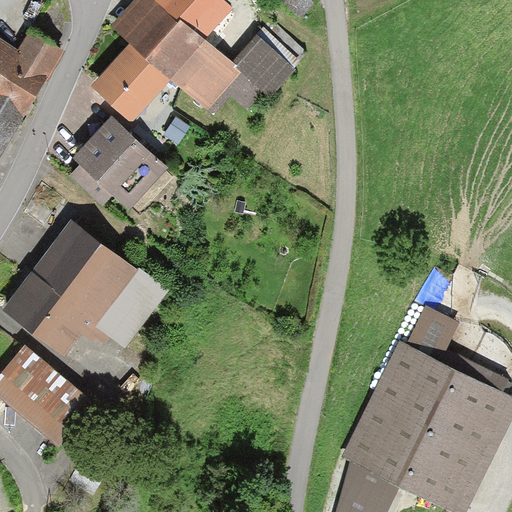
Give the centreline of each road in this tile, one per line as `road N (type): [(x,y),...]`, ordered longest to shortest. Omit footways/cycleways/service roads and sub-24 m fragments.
road 1 (residential): [(335,0),(347,129),(345,223),(292,511)]
road 2 (unclassified): [(97,0),(0,218)]
